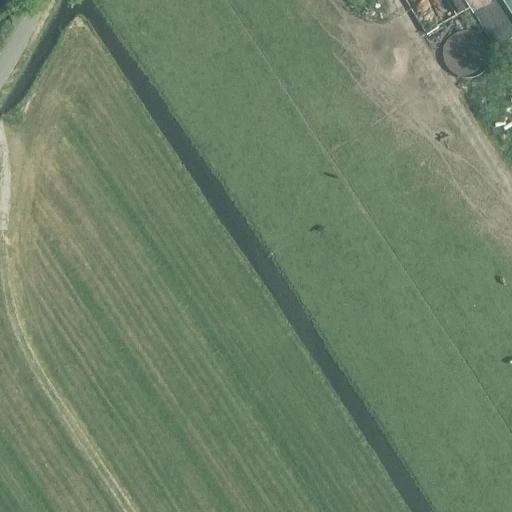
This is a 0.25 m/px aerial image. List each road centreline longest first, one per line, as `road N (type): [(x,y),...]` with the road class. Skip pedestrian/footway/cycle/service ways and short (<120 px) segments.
road 1 (track): [(126,511),(41,382),(6,311),(0,145)]
road 2 (track): [(391,0),(511,205)]
